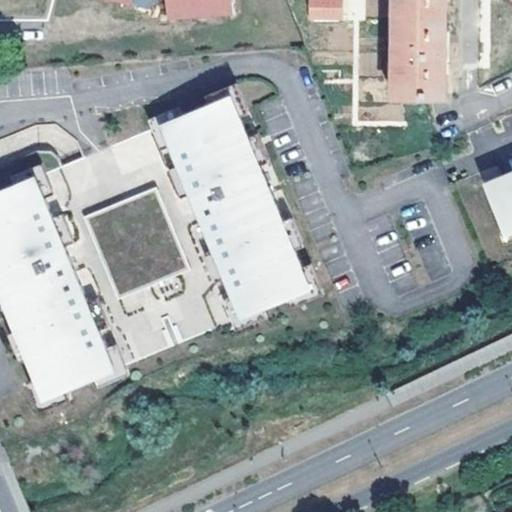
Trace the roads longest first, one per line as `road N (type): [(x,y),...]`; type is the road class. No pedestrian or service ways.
road 1 (secondary): [(511,376),(229,511)]
road 2 (secondary): [(327,511),(511,424)]
road 3 (residential): [(468,0),(471,99),(485,107),(511,95)]
